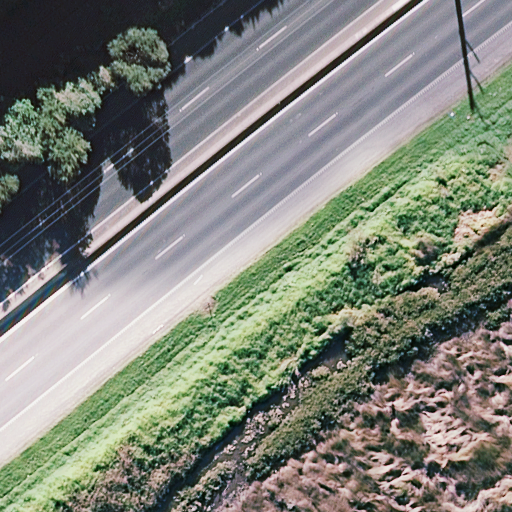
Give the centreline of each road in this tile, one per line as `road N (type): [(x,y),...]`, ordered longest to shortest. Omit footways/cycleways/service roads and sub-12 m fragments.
road 1 (trunk): [(494,0),(0,406)]
road 2 (trunk): [(0,246),(299,0)]
